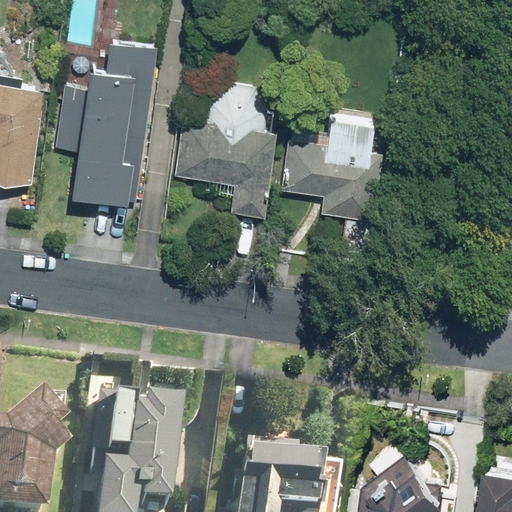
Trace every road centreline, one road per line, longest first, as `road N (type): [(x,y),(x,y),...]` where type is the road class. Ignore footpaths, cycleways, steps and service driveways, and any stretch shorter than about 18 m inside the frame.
road 1 (residential): [(0,274),(511,344)]
road 2 (unknown): [(409,330),(454,0)]
